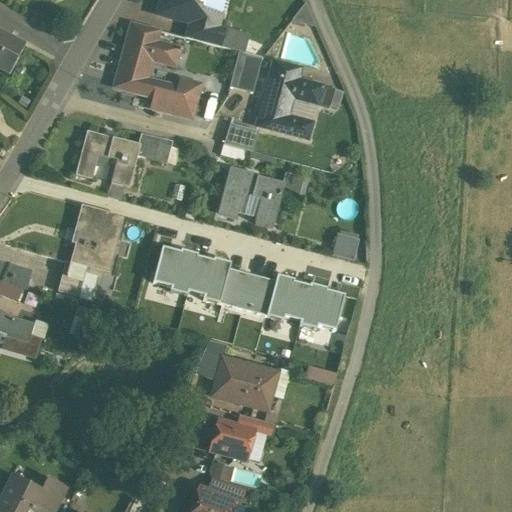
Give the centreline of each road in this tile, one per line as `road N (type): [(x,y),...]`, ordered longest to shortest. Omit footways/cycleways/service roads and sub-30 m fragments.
road 1 (residential): [(305,511),(368,320),(377,267),(369,130),(316,0)]
road 2 (residential): [(112,0),(0,191)]
